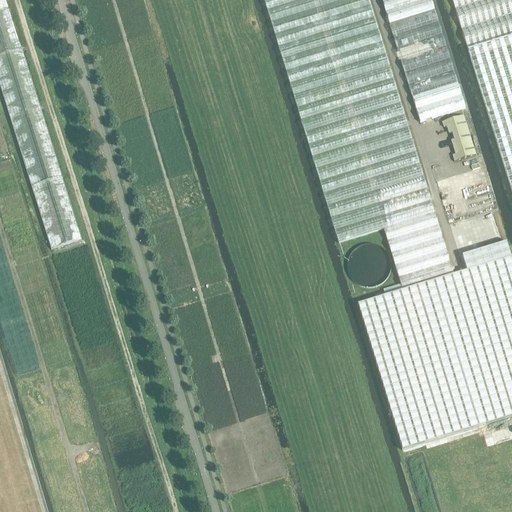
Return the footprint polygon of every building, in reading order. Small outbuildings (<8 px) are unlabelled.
[(0,0),(0,86),(51,250),(81,240),(48,134),(22,50),(11,18),(5,0),(0,0)] [(370,6),(368,0),(263,0),(278,47),(338,244),(384,230),(401,285),(402,291),(385,296),(358,305),(402,452),(511,418),(511,264),(510,258),(493,263),(471,270),(466,271),(453,275),(370,6)] [(430,0),(385,0),(382,1),(420,123),(465,108),(430,0)] [(511,0),(451,0),(455,10),(486,112),(511,194),(511,0)] [(505,243),(462,257),(466,271),(471,270),(493,263),(510,258),(505,243)] [(392,269),(392,268),(391,263),(390,259),(388,255),(385,252),(381,249),(377,246),(373,245),(367,245),(362,245),(358,247),(355,249),(351,252),(348,255),(346,259),(345,264),(345,269),(345,273),(346,277),(349,282),(352,286),(356,288),(360,290),(363,291),(368,292),(373,291),(378,290),(381,288),(385,285),(388,281),(390,278),(391,273),(392,269)] [(383,291),(385,296),(402,291),(401,285),(383,291)]
